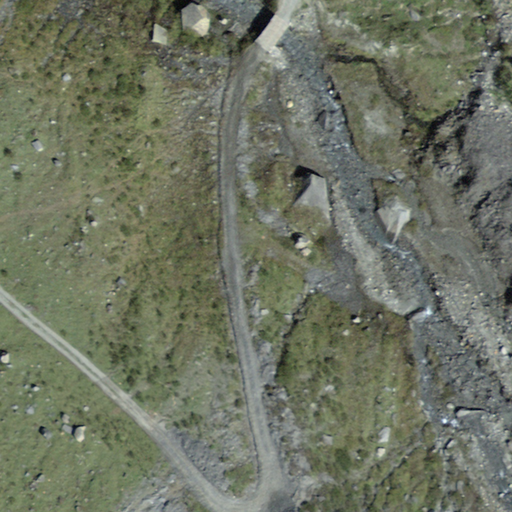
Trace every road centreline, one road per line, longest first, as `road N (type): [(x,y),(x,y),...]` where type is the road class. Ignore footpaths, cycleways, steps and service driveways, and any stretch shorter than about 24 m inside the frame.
road 1 (track): [(286,0),(232,102),(230,264),(272,471),(269,499),(252,511)]
road 2 (track): [(236,511),(0,292)]
